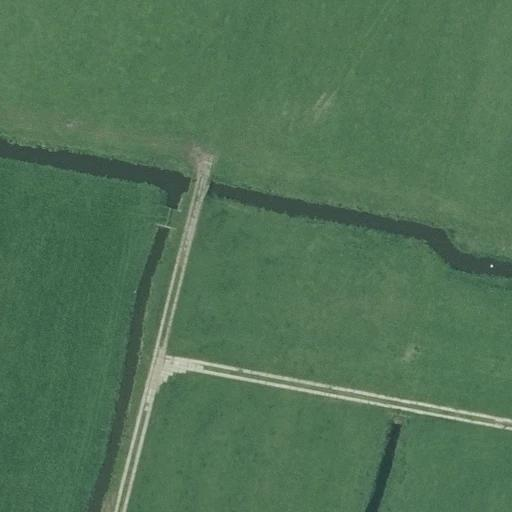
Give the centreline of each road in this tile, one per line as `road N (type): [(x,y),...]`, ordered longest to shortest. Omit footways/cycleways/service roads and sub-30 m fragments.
road 1 (track): [(204,153),(117,511)]
road 2 (track): [(511,427),(154,362)]
